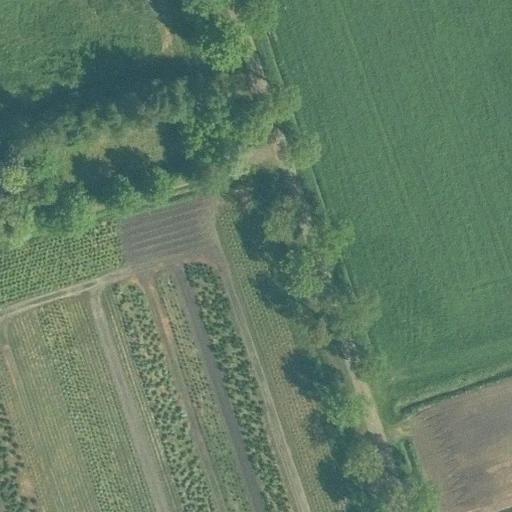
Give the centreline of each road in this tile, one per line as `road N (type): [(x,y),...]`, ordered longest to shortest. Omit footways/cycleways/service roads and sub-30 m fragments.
road 1 (unclassified): [(401,511),(229,0)]
road 2 (track): [(280,150),(0,229)]
